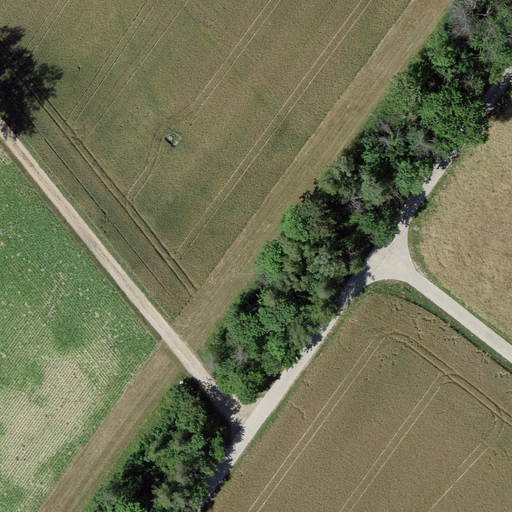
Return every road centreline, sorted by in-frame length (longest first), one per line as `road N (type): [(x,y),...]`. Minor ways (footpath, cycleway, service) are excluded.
road 1 (track): [(511,69),(192,511)]
road 2 (track): [(247,436),(0,127)]
road 3 (track): [(379,251),(511,354)]
